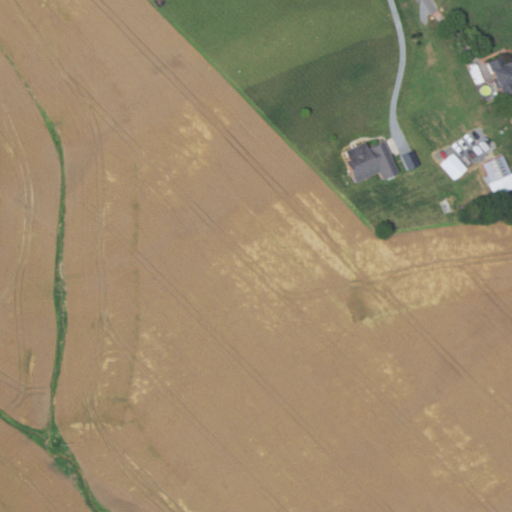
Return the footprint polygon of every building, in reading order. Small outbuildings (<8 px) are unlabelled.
[(511,91),(503,96),(499,88),(496,89),(491,79),(495,77),(486,61),(500,53),(504,61),(511,56),(511,91)] [(383,142),(397,172),(381,180),(378,173),(355,184),(345,163),(348,161),(344,151),(364,142),(367,149),(383,142)] [(418,165),(406,170),(399,154),(412,149),(418,165)] [(464,169),(453,179),(439,162),(450,152),(464,169)] [(492,180),(483,163),(501,154),(510,171),(492,180)]
